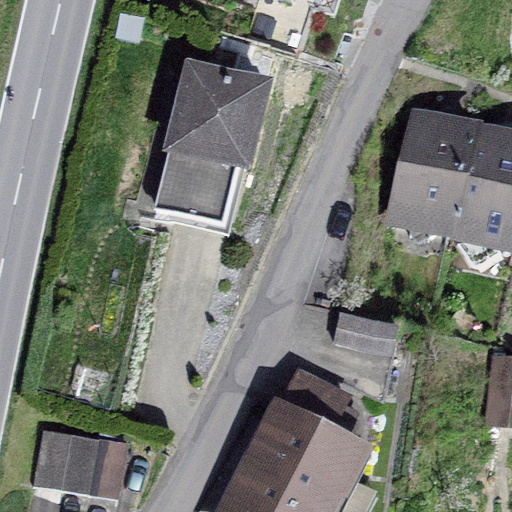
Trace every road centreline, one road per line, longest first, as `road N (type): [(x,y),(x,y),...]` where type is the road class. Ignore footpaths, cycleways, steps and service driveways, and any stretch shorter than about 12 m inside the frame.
road 1 (residential): [(177,511),(416,0)]
road 2 (secondary): [(65,0),(0,284)]
